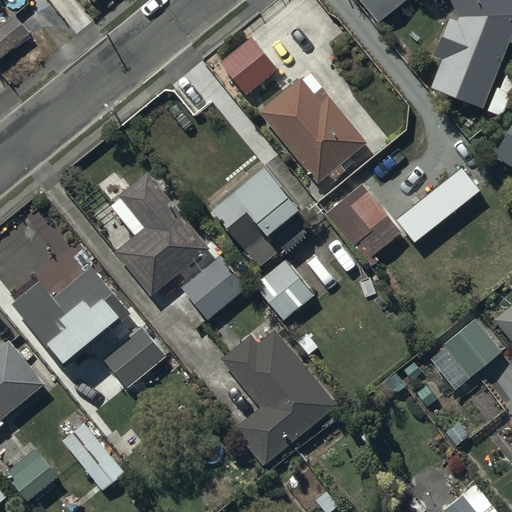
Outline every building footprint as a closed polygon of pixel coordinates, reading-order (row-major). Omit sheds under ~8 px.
[(359,0),(361,1),(357,4),(375,27),(407,0),(359,0)] [(511,1),(511,0),(449,0),(453,8),(434,58),(441,60),(430,89),(482,110),(509,43),(511,44),(511,1)] [(300,79),(258,113),(318,185),(328,177),(333,182),(347,171),(342,165),(368,144),(310,74),(302,81),(300,79)] [(500,90),(503,91),(493,114),(498,117),(504,112),(511,93),(511,75),(507,74),(500,90)] [(511,124),(493,157),(511,168),(511,124)] [(236,186),(208,207),(228,232),(247,254),(259,268),(282,250),(285,253),(310,233),(296,215),(299,212),(264,168),(238,189),(236,186)] [(134,237),(114,253),(151,298),(183,273),(190,281),(181,288),(208,321),(247,289),(221,257),(205,269),(198,260),(210,250),(148,172),(118,196),(120,198),(110,206),(134,237)] [(362,184),(325,215),(352,248),(359,242),(372,258),(398,236),(400,238),(422,221),(404,196),(384,211),(362,184)] [(283,322),(315,295),(285,259),(253,286),(283,322)] [(39,282),(11,304),(65,370),(132,315),(93,267),(53,299),(39,282)] [(511,304),(494,320),(511,343),(511,304)] [(476,319),(428,357),(455,391),(503,352),(476,319)] [(142,325),(102,359),(128,389),(159,363),(169,375),(181,365),(170,351),(166,354),(142,325)] [(220,359),(260,408),(232,428),(264,467),(339,406),(275,329),(258,344),(250,334),(220,359)] [(0,436),(4,434),(0,428),(0,427),(3,424),(1,421),(44,385),(9,343),(0,350),(0,436)] [(85,425),(62,442),(102,492),(124,474),(85,425)] [(5,474),(27,502),(58,477),(36,450),(5,474)] [(497,511),(475,484),(443,511),(497,511)]
